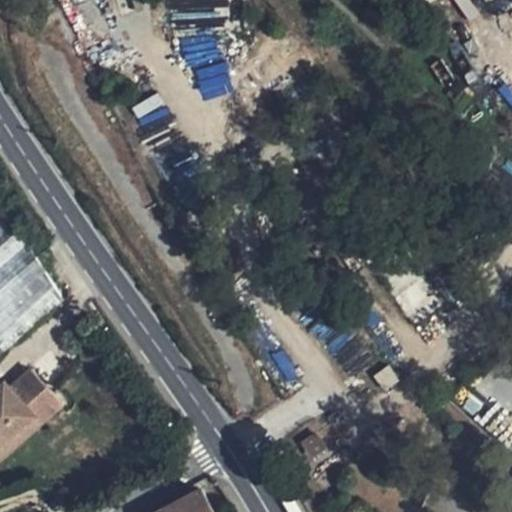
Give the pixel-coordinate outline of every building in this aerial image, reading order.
[(470,0),(456,0),(465,20),(477,15),(470,0)] [(0,220),(0,361),(69,300),(12,210),(0,220)] [(0,450),(61,400),(32,364),(10,381),(5,375),(0,378),(0,450)] [(316,435),(303,442),(311,456),(324,448),(316,435)] [(422,511),(469,511),(478,492),(436,475),(422,511)] [(163,511),(212,511),(201,492),(163,511)]
